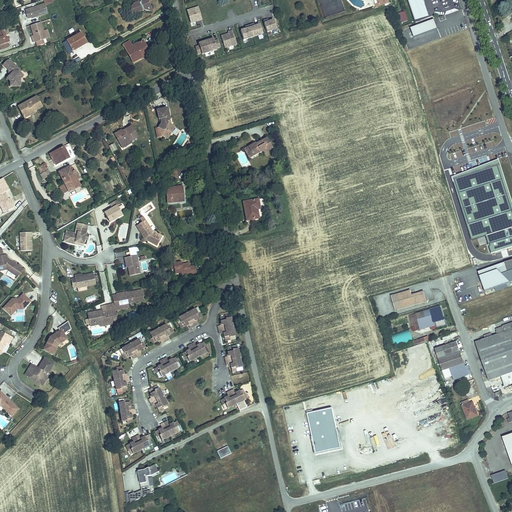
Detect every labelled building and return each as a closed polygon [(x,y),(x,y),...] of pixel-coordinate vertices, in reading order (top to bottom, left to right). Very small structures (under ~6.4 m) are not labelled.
[(139,0),(140,0),(132,4),(131,8),(136,11),(142,8),(151,10),(152,8),(151,5),(152,2),(152,0),(148,0),(139,0)] [(408,0),(416,19),(430,14),(424,0),(408,0)] [(32,17),(48,11),(45,2),(25,9),(28,17),(31,16),(32,17)] [(186,8),(190,23),(201,20),(198,6),(186,8)] [(401,23),(407,21),(404,12),(398,14),(401,23)] [(277,29),(274,19),(269,21),(268,19),(263,20),(267,32),(277,29)] [(433,21),(411,29),(414,38),(437,31),(433,21)] [(46,39),(41,23),(31,26),(36,42),(46,39)] [(263,33),(260,24),(254,25),(254,23),(249,24),(253,36),(263,33)] [(253,36),(249,24),(245,25),(246,28),(240,29),(243,39),(253,36)] [(236,43),(232,29),(227,31),(228,32),(220,35),(224,46),(236,43)] [(83,34),(69,41),(73,51),(87,44),(83,34)] [(219,46),(217,39),(213,40),(212,37),(205,39),(208,50),(216,48),(215,47),(219,46)] [(208,50),(205,39),(197,42),(198,44),(194,46),(196,53),(200,51),(200,53),(208,50)] [(131,49),(129,43),(121,47),(132,66),(147,58),(141,44),(131,49)] [(19,70),(8,59),(6,60),(2,64),(7,70),(9,71),(9,74),(7,76),(6,78),(9,81),(9,87),(19,87),(18,79),(22,75),(18,72),(19,70)] [(39,111),(33,99),(15,108),(20,117),(30,112),(32,114),(39,111)] [(170,105),(158,106),(160,116),(161,116),(162,120),(160,125),(160,126),(163,126),(164,133),(169,136),(173,129),(170,128),(174,122),(171,120),(170,116),(171,113),(170,105)] [(33,117),(32,114),(30,112),(20,117),(22,122),(33,117)] [(115,128),(121,139),(128,136),(129,137),(137,133),(132,122),(123,126),(122,124),(115,128)] [(245,144),(249,153),(260,147),(261,148),(261,147),(263,147),(264,147),(272,143),(268,133),(256,140),(255,139),(245,144)] [(131,140),(129,137),(128,136),(121,139),(123,144),(131,140)] [(49,163),(46,164),(48,168),(65,160),(60,147),(45,154),(49,163)] [(511,202),(499,160),(451,177),(471,241),(486,236),(491,253),(511,246),(511,202)] [(41,177),(46,174),(42,165),(36,168),(41,177)] [(80,183),(78,179),(80,178),(79,175),(76,176),(73,169),(70,171),(68,167),(56,173),(63,188),(57,190),(60,197),(66,194),(78,189),(76,184),(80,183)] [(165,203),(175,202),(174,198),(181,198),(179,186),(163,188),(165,203)] [(7,199),(4,192),(0,193),(0,207),(3,212),(13,207),(11,203),(10,204),(7,199)] [(246,218),(258,216),(256,203),(259,203),(257,196),(242,198),(246,218)] [(117,200),(109,204),(112,208),(104,212),(109,222),(121,216),(116,206),(119,204),(117,200)] [(151,231),(145,220),(136,225),(143,239),(155,246),(160,237),(151,231)] [(86,224),(76,222),(74,232),(65,230),(63,240),(73,243),(73,240),(82,243),(84,233),(86,224)] [(29,233),(18,233),(19,251),(29,250),(29,237),(30,237),(29,233)] [(6,259),(5,254),(0,255),(0,270),(5,269),(15,277),(21,269),(9,261),(7,260),(7,259),(6,259)] [(124,262),(126,261),(128,276),(138,275),(135,255),(123,257),(124,262)] [(511,280),(511,259),(506,261),(509,271),(502,273),(510,281),(511,280)] [(183,265),(182,263),(175,264),(175,269),(176,274),(184,273),(184,275),(191,274),(192,276),(196,275),(196,267),(191,267),(191,264),(183,265)] [(74,276),(70,277),(72,286),(76,285),(77,287),(93,282),(90,269),(73,274),(74,276)] [(409,290),(396,294),(400,308),(425,301),(423,294),(419,292),(410,295),(409,290)] [(140,291),(115,295),(117,307),(142,302),(140,291)] [(17,298),(11,298),(2,307),(10,314),(15,308),(22,308),(22,307),(23,306),(24,306),(29,300),(22,293),(17,298)] [(439,308),(415,315),(418,325),(433,321),(432,319),(442,316),(439,308)] [(87,325),(97,324),(106,322),(106,319),(110,318),(114,317),(112,310),(96,313),(96,310),(85,312),(87,325)] [(194,312),(178,321),(180,325),(178,326),(181,331),(187,327),(189,330),(196,326),(195,323),(201,319),(198,315),(197,316),(194,312)] [(414,326),(418,325),(415,315),(407,317),(409,322),(412,321),(414,326)] [(233,337),(229,320),(224,321),(224,318),(218,320),(220,327),(217,328),(218,336),(222,335),(224,342),(229,341),(229,339),(233,337)] [(497,332),(476,339),(489,377),(501,372),(505,384),(511,381),(511,318),(502,322),(503,324),(495,327),(497,332)] [(61,325),(57,328),(58,330),(50,335),(51,336),(49,338),(48,337),(42,349),(51,354),(56,344),(62,340),(59,336),(62,334),(66,331),(61,325)] [(166,327),(150,337),(152,341),(150,342),(153,347),(160,343),(161,346),(168,342),(167,339),(173,335),(170,330),(168,331),(166,327)] [(391,334),(394,344),(412,339),(409,330),(391,334)] [(0,348),(0,349),(5,342),(7,343),(11,336),(3,332),(0,336),(0,348)] [(428,336),(413,340),(414,344),(429,340),(428,336)] [(456,341),(434,349),(443,371),(449,368),(452,376),(454,379),(468,374),(465,366),(456,341)] [(139,342),(123,352),(125,356),(123,357),(126,362),(132,358),(134,361),(141,357),(139,354),(146,350),(143,346),(141,347),(139,342)] [(189,364),(205,354),(203,350),(205,349),(202,344),(196,348),(194,345),(187,349),(189,352),(182,356),(185,360),(187,359),(189,364)] [(241,368),(236,350),(231,351),(231,349),(226,350),(227,357),(224,358),(226,366),(229,365),(231,373),(236,371),(236,369),(241,368)] [(30,364),(24,374),(36,382),(38,378),(40,379),(43,376),(46,370),(47,371),(52,363),(43,358),(38,366),(38,367),(37,368),(30,364)] [(162,379),(178,370),(176,365),(178,364),(175,360),(169,363),(167,360),(160,364),(162,367),(155,371),(158,375),(160,374),(162,379)] [(449,368),(443,371),(445,378),(452,376),(449,368)] [(113,375),(118,392),(123,391),(124,393),(129,392),(127,385),(131,384),(128,376),(125,377),(123,370),(118,371),(118,373),(113,375)] [(38,378),(36,382),(40,385),(45,377),(43,376),(40,379),(38,378)] [(169,406),(160,390),(156,392),(155,390),(150,392),(153,399),(150,401),(154,408),(157,406),(160,413),(165,410),(164,408),(169,406)] [(227,409),(244,400),(242,396),(244,395),(241,390),(235,393),(233,390),(226,394),(227,397),(221,400),(223,405),(225,404),(227,409)] [(0,391),(0,403),(2,401),(5,404),(2,407),(10,414),(17,408),(8,399),(7,400),(5,398),(6,397),(0,391)] [(460,403),(465,418),(477,414),(474,403),(470,404),(469,400),(467,396),(461,398),(462,402),(460,403)] [(121,405),(124,423),(129,422),(129,424),(135,423),(133,416),(137,415),(136,407),(132,408),(130,401),(125,402),(126,404),(121,405)] [(333,406),(306,412),(315,454),(342,449),(333,406)] [(163,441),(180,432),(178,428),(180,427),(177,422),(171,425),(169,422),(162,426),(163,429),(157,432),(159,437),(161,436),(163,441)] [(511,433),(502,437),(507,453),(511,451),(511,433)] [(135,454),(152,446),(150,442),(152,441),(149,436),(143,439),(141,436),(134,439),(135,443),(129,446),(131,451),(133,450),(135,454)] [(228,446),(218,450),(220,458),(231,454),(228,446)] [(130,499),(151,495),(148,475),(158,473),(157,464),(144,466),(144,469),(138,470),(142,491),(129,493),(130,499)] [(316,481),(316,471),(299,471),(299,481),(316,481)] [(507,478),(505,471),(490,476),(493,484),(507,478)] [(179,479),(177,472),(163,477),(165,484),(179,479)]
